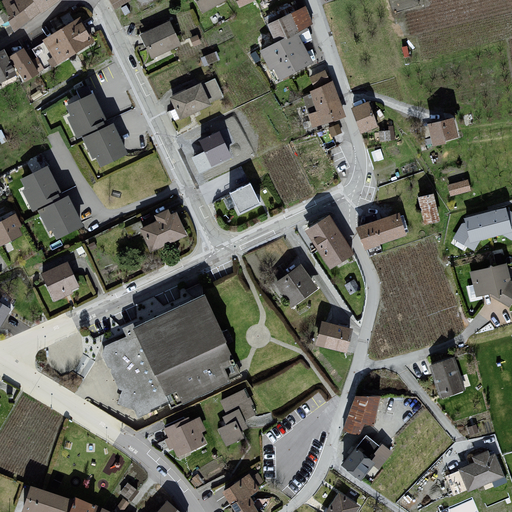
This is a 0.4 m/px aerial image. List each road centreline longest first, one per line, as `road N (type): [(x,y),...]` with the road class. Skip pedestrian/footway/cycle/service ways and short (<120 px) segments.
road 1 (residential): [(215,253),(97,0)]
road 2 (residential): [(323,463),(373,290),(350,226),(352,198)]
road 3 (residential): [(352,198),(356,144),(310,0)]
road 4 (residential): [(215,253),(74,321)]
road 5 (residential): [(352,198),(215,253)]
road 6 (residential): [(3,362),(118,437)]
